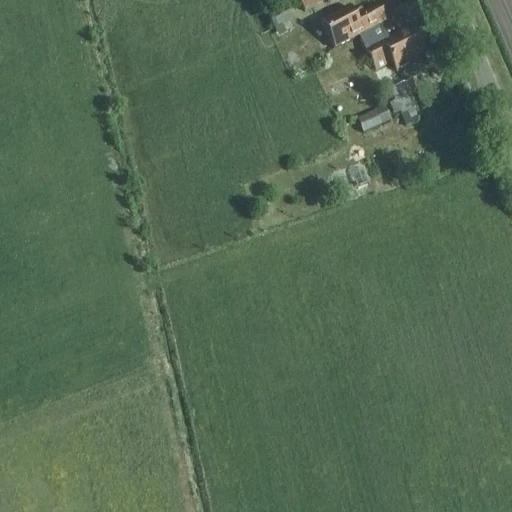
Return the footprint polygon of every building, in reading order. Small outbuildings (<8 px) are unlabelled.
[(300,0),(305,10),(327,0),(300,0)] [(271,13),(279,34),(297,28),(289,7),(271,13)] [(333,49),(386,22),(379,8),(364,15),(361,10),(352,15),(349,9),(319,24),(333,49)] [(411,60),(425,53),(414,31),(406,36),(403,31),(365,50),(375,71),(392,62),(397,72),(413,64),(411,60)] [(415,80),(406,84),(411,95),(420,91),(415,80)] [(390,123),(384,109),(356,121),(365,140),(387,130),(385,125),(390,123)]
